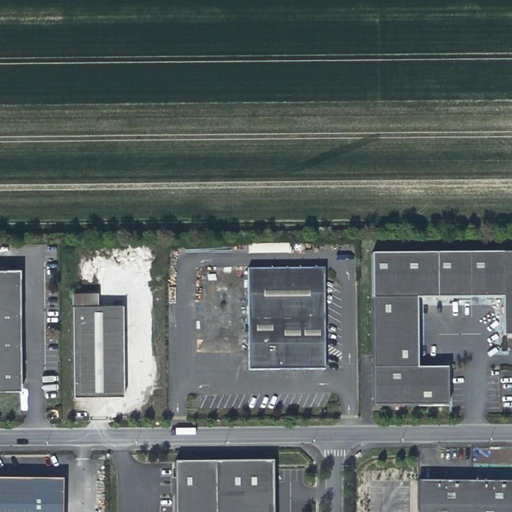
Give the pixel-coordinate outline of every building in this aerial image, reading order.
[(439,254),(371,255),(372,408),(454,407),(453,369),(423,369),(423,320),(422,300),(439,300),(456,300),(472,299),(501,299),(508,299),(508,311),(508,338),(511,338),(511,253),(508,254),(472,254),(439,254)] [(18,269),(0,269),(0,390),(19,390),(19,377),(19,350),(19,338),(19,309),(18,284),(18,269)] [(324,269),(247,270),(248,371),(325,370),(324,269)] [(72,293),(72,305),(97,305),(97,293),(72,293)] [(72,305),(71,305),(72,396),(123,396),(122,305),(97,305),(72,305)] [(273,511),(273,465),(175,466),(174,511),(273,511)] [(0,479),(0,511),(63,511),(64,480),(0,479)] [(511,511),(511,486),(418,485),(417,511),(511,511)]
